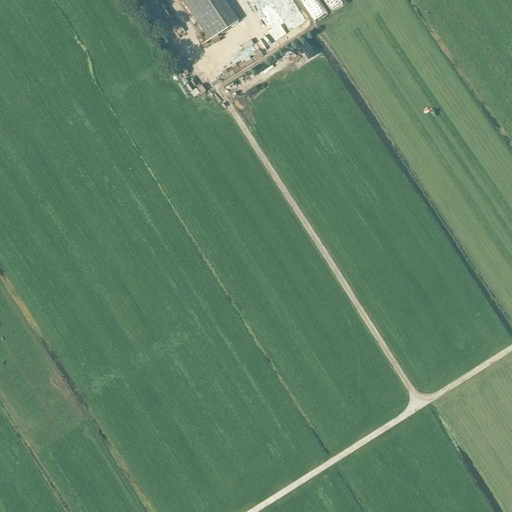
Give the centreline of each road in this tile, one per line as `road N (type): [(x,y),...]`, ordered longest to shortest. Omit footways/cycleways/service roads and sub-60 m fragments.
road 1 (track): [(420,406),(216,89)]
road 2 (track): [(253,511),(511,349)]
